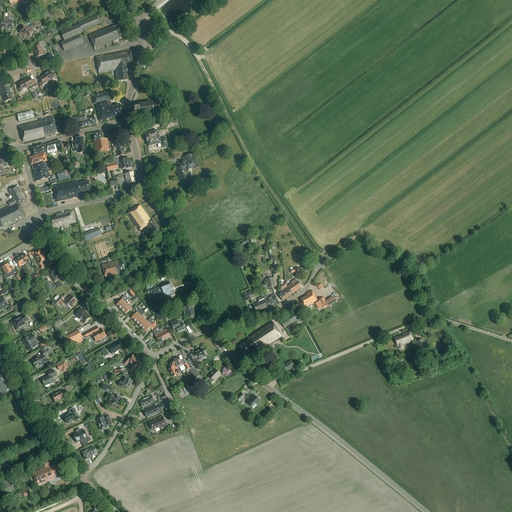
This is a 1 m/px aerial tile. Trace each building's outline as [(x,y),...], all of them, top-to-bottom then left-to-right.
[(23,4),(28,14),(35,11),(30,1),(23,4)] [(83,33),(82,32),(101,24),(97,15),(78,23),(79,25),(60,33),(64,41),(61,43),(64,52),(83,44),(79,35),(83,33)] [(161,16),(157,20),(161,26),(166,22),(161,16)] [(25,36),(25,35),(29,30),(28,29),(21,25),(20,27),(23,29),(20,33),(25,36)] [(104,30),(89,36),(96,50),(119,40),(118,39),(124,37),(119,26),(114,28),(113,27),(106,30),(104,30)] [(29,30),(25,35),(30,38),(33,33),(35,34),(36,32),(34,31),(29,28),(28,29),(29,30)] [(34,53),(35,53),(42,51),(41,50),(39,43),(36,44),(37,46),(32,48),(34,53)] [(41,50),(42,51),(35,53),(37,58),(42,56),(43,58),(46,57),(43,50),(41,50)] [(130,52),(96,57),(99,73),(115,71),(117,82),(120,81),(120,82),(128,80),(126,68),(128,68),(128,66),(132,65),(130,52)] [(45,75),(49,82),(57,77),(55,74),(52,75),(50,72),(44,75),(45,75)] [(41,87),(49,82),(45,75),(39,78),(42,82),(39,84),(41,87)] [(36,83),(34,80),(31,82),(29,78),(23,81),(28,88),(29,90),(32,89),(30,87),(36,83)] [(28,88),(23,81),(18,85),(21,88),(18,90),(20,93),(28,88)] [(8,86),(0,88),(1,93),(2,92),(5,102),(12,100),(8,86)] [(107,119),(111,118),(109,111),(113,110),(112,107),(109,98),(111,98),(110,91),(104,93),(105,93),(92,97),(94,105),(96,104),(101,121),(107,120),(107,119)] [(139,104),(139,107),(134,108),(135,111),(135,113),(140,113),(140,116),(154,114),(154,112),(160,112),(159,104),(153,105),(153,102),(139,104)] [(109,111),(111,118),(122,115),(120,105),(112,107),(113,110),(109,111)] [(85,116),(80,117),(81,121),(86,120),(86,122),(89,121),(90,126),(96,124),(94,117),(85,119),(85,116)] [(80,117),(73,118),(74,123),(80,122),(81,128),(90,126),(89,121),(86,122),(86,120),(81,121),(80,117)] [(46,120),(19,127),(23,143),(45,138),(44,136),(56,133),(53,118),(45,119),(46,120)] [(160,140),(157,131),(145,135),(149,147),(161,144),(162,148),(168,147),(165,138),(160,140)] [(102,134),(93,135),(94,142),(96,154),(109,151),(107,139),(103,140),(102,134)] [(77,142),(72,143),(74,152),(83,150),(83,147),(84,147),(83,138),(76,139),(77,142)] [(62,149),(60,141),(45,146),(47,154),(54,152),(53,151),(62,149)] [(118,156),(113,157),(114,160),(119,158),(119,156),(125,154),(121,141),(114,143),(118,156)] [(31,166),(33,166),(43,162),(48,161),(46,156),(47,155),(44,145),(31,149),(34,157),(29,159),(31,166)] [(0,178),(1,178),(0,175),(0,168),(3,167),(3,168),(8,166),(7,164),(13,162),(10,154),(4,156),(3,155),(0,156),(0,178)] [(179,164),(181,167),(176,169),(181,183),(189,180),(186,171),(193,169),(192,165),(195,164),(192,154),(184,157),(186,162),(179,164)] [(120,164),(121,170),(123,170),(125,169),(125,170),(131,168),(129,159),(120,161),(119,159),(114,160),(115,163),(106,165),(108,172),(118,170),(117,165),(120,164)] [(43,162),(33,166),(34,169),(33,169),(33,170),(34,171),(35,173),(34,174),(35,175),(47,171),(45,165),(44,165),(43,162)] [(49,178),(47,171),(35,175),(37,182),(49,178)] [(66,172),(57,175),(59,182),(67,179),(66,172)] [(135,178),(133,172),(125,175),(128,185),(136,183),(135,178)] [(92,195),(91,193),(89,181),(78,184),(78,181),(54,187),(57,202),(81,197),(80,195),(88,193),(88,196),(92,195)] [(0,211),(0,228),(2,228),(3,229),(8,227),(26,219),(19,204),(25,201),(18,187),(9,191),(13,200),(8,203),(10,207),(0,211)] [(151,220),(141,205),(128,215),(140,232),(147,228),(149,232),(150,231),(153,236),(161,230),(153,219),(151,220)] [(66,224),(67,224),(68,225),(76,222),(73,212),(71,212),(70,211),(56,215),(57,217),(51,219),(53,228),(65,225),(66,224)] [(99,230),(84,235),(86,241),(95,238),(98,237),(101,236),(99,230)] [(34,257),(36,260),(44,255),(41,250),(35,254),(34,251),(31,253),(34,257)] [(25,255),(20,258),(24,265),(29,262),(25,255)] [(47,260),(44,255),(36,260),(38,263),(42,270),(44,269),(41,263),(47,260)] [(20,268),(24,265),(20,258),(15,260),(20,268)] [(121,260),(102,266),(105,278),(117,275),(116,273),(124,270),(121,260)] [(10,269),(8,265),(2,268),(6,275),(14,270),(13,267),(10,269)] [(54,282),(63,277),(58,270),(57,270),(56,269),(50,272),(51,274),(50,274),(54,282)] [(266,279),(267,283),(262,284),(263,289),(276,287),(274,278),(266,279)] [(287,287),(292,294),(302,288),(296,279),(291,283),(292,283),(288,287),(287,287)] [(282,301),(292,294),(287,287),(286,282),(280,287),(282,290),(277,294),(282,301)] [(149,292),(151,298),(162,293),(164,300),(175,295),(170,284),(149,292)] [(252,291),(244,295),(247,301),(255,298),(252,291)] [(306,295),(307,296),(300,300),(304,308),(317,301),(312,291),(306,295)] [(264,300),(267,308),(278,303),(274,295),(264,300)] [(68,300),(67,299),(64,302),(71,309),(74,306),(73,305),(77,301),(72,296),(68,300)] [(325,298),(320,301),(324,308),(337,302),(334,296),(327,300),(326,301),(325,298)] [(60,297),(55,303),(59,306),(64,300),(60,297)] [(257,312),(267,308),(264,300),(262,297),(258,299),(259,302),(253,305),(257,312)] [(0,311),(2,310),(2,311),(9,307),(7,304),(7,305),(6,302),(4,298),(0,300),(0,311)] [(121,310),(127,304),(123,299),(116,305),(121,310)] [(132,309),(127,304),(121,310),(126,314),(132,309)] [(187,304),(181,306),(182,309),(183,309),(184,311),(185,316),(187,315),(189,318),(191,318),(191,319),(195,318),(194,316),(190,306),(188,307),(187,304)] [(76,315),(75,316),(77,317),(78,319),(79,318),(81,321),(84,324),(90,317),(82,309),(79,312),(76,315)] [(131,319),(136,323),(142,317),(137,312),(131,319)] [(296,312),(280,322),(285,329),(300,319),(296,312)] [(17,331),(21,329),(22,329),(25,327),(28,326),(26,323),(30,321),(29,319),(28,319),(25,315),(17,319),(18,319),(11,323),(14,328),(15,327),(17,331)] [(147,322),(142,317),(136,323),(141,328),(147,322)] [(150,328),(152,326),(151,326),(149,324),(152,322),(150,320),(147,322),(141,328),(146,332),(150,328)] [(177,320),(170,324),(173,329),(176,328),(178,333),(186,330),(183,324),(181,321),(178,322),(177,320)] [(248,338),(249,340),(240,346),(247,357),(257,351),(258,353),(282,337),(272,322),(248,338)] [(103,330),(99,331),(97,327),(84,334),(86,339),(92,336),(95,342),(106,337),(103,330)] [(159,330),(155,333),(156,335),(155,336),(159,344),(165,341),(161,333),(159,330)] [(166,330),(161,333),(165,341),(170,337),(166,330)] [(80,331),(67,337),(71,343),(83,337),(80,331)] [(403,336),(395,339),(398,347),(399,349),(401,350),(403,349),(403,348),(402,345),(414,341),(410,332),(407,334),(407,333),(402,334),(403,336)] [(33,335),(22,341),(23,344),(24,343),(28,351),(37,346),(38,344),(36,341),(33,335)] [(425,339),(418,342),(421,349),(428,346),(425,339)] [(112,353),(123,347),(119,342),(109,348),(112,353)] [(43,355),(32,361),(36,368),(47,362),(45,358),(50,355),(47,349),(46,347),(40,350),(42,352),(41,352),(43,355)] [(202,359),(202,358),(206,356),(202,349),(189,357),(192,364),(198,361),(202,359)] [(76,356),(78,360),(80,359),(83,364),(87,361),(82,352),(76,356)] [(133,365),(138,360),(134,356),(130,360),(129,358),(123,364),(125,366),(129,363),(132,365),(133,365)] [(171,362),(170,366),(174,367),(179,368),(181,370),(185,368),(183,365),(179,358),(175,360),(171,362)] [(142,364),(138,360),(133,365),(132,365),(129,372),(131,373),(134,368),(138,370),(142,364)] [(65,361),(56,365),(59,371),(62,370),(63,372),(69,369),(65,361)] [(292,361),(284,366),(288,372),(296,367),(292,361)] [(170,366),(169,370),(173,377),(180,373),(178,370),(175,372),(174,369),(174,367),(170,366)] [(194,380),(200,377),(195,367),(189,370),(194,380)] [(0,370),(0,391),(2,395),(16,387),(9,375),(5,376),(1,369),(0,370)] [(48,376),(41,380),(46,388),(49,386),(49,385),(54,382),(52,378),(56,376),(53,370),(47,373),(48,376)] [(206,381),(208,383),(211,380),(214,382),(220,376),(215,371),(209,377),(206,381)] [(121,381),(119,387),(123,389),(124,386),(129,389),(133,382),(125,378),(123,382),(121,381)] [(61,391),(52,396),(55,403),(67,396),(65,392),(62,393),(61,391)] [(241,393),(235,399),(239,403),(245,397),(241,393)] [(102,402),(97,395),(93,398),(97,405),(102,402)] [(111,395),(108,401),(112,403),(118,406),(121,398),(115,395),(115,397),(111,395)] [(260,402),(253,395),(247,401),(254,408),(260,402)] [(140,401),(141,403),(140,403),(142,408),(154,403),(151,396),(140,401)] [(79,412),(76,404),(73,406),(73,404),(67,407),(71,414),(67,415),(68,416),(64,418),(67,424),(74,421),(75,422),(80,420),(77,413),(79,412)] [(157,406),(144,412),(147,419),(160,413),(159,411),(164,409),(162,404),(157,407),(157,406)] [(107,427),(112,424),(109,416),(103,419),(102,416),(96,419),(101,431),(107,428),(107,427)] [(153,421),(154,422),(149,424),(153,431),(159,428),(160,429),(167,426),(163,417),(153,421)] [(76,432),(77,434),(73,436),(77,443),(81,441),(82,445),(91,441),(89,437),(88,438),(84,431),(81,432),(80,430),(79,430),(76,431),(76,432)] [(87,451),(87,450),(82,452),(86,461),(91,458),(90,455),(96,452),(94,447),(87,451)] [(45,467),(47,471),(45,472),(49,481),(55,478),(54,476),(59,474),(55,465),(50,467),(47,460),(43,462),(45,467)] [(38,486),(49,481),(45,472),(47,471),(45,467),(32,473),(38,486)] [(2,484),(6,493),(16,489),(11,480),(2,484)] [(28,489),(22,492),(25,497),(31,494),(28,489)]
